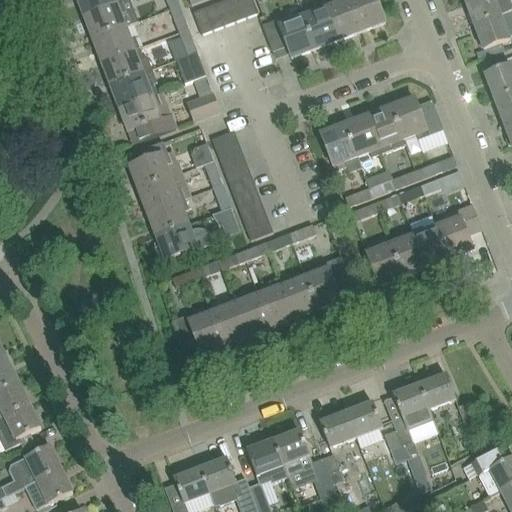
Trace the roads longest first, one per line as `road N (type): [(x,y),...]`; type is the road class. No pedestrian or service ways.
road 1 (residential): [(106,465),(484,319)]
road 2 (residential): [(511,253),(434,47)]
road 3 (residential): [(106,465),(10,271)]
road 4 (residential): [(260,113),(434,47)]
